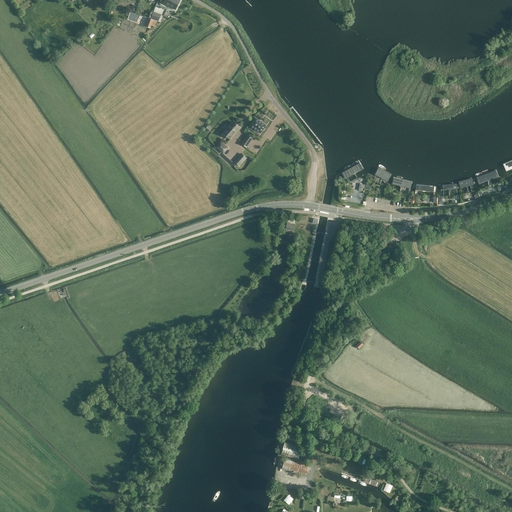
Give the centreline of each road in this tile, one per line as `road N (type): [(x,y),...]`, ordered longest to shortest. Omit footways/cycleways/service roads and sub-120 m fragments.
road 1 (secondary): [(0,294),(248,210),(310,205)]
road 2 (unclassified): [(194,0),(230,24),(313,153),(310,205)]
road 3 (unclassified): [(297,415),(315,348),(418,218)]
road 4 (track): [(511,420),(379,415)]
